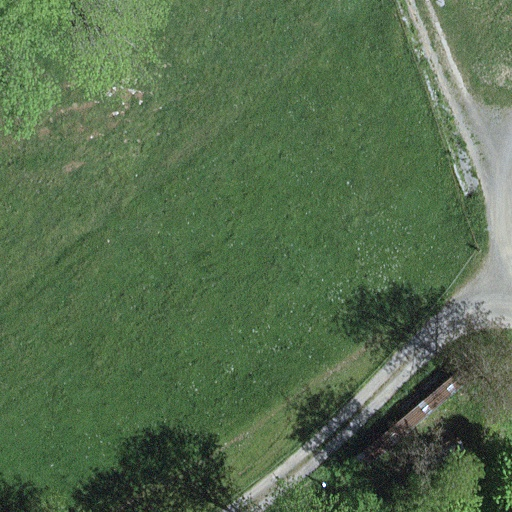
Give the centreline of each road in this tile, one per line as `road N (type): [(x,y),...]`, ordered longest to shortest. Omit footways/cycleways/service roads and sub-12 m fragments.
road 1 (track): [(510,262),(247,511)]
road 2 (track): [(493,192),(418,0)]
